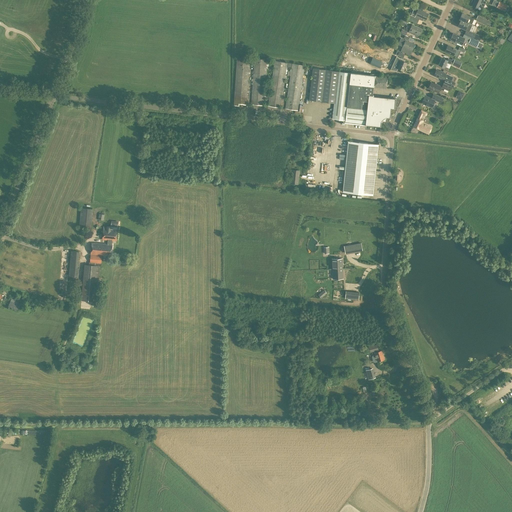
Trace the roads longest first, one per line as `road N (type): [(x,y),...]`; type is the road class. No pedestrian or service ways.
road 1 (unclassified): [(391,136),(53,96)]
road 2 (unclassified): [(428,421),(383,284),(391,136)]
road 3 (unclassified): [(391,136),(452,0)]
road 4 (unclassified): [(0,232),(53,96)]
